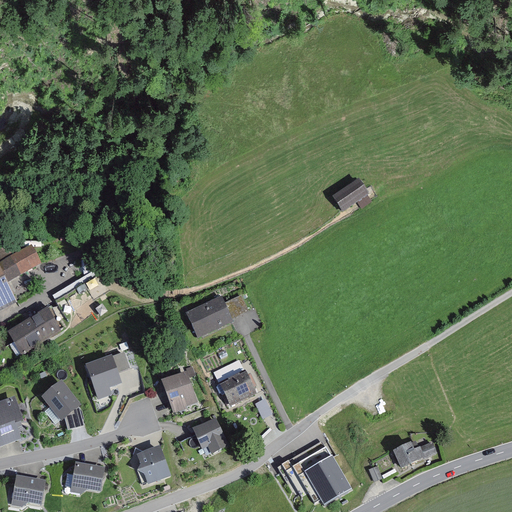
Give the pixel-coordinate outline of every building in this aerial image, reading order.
[(367,182),(341,198),(349,211),(375,196),(367,182)] [(32,250),(0,267),(0,271),(7,285),(42,267),(32,250)] [(0,271),(0,313),(17,304),(7,285),(0,271)] [(101,271),(56,298),(67,316),(112,290),(101,271)] [(242,297),(226,305),(233,320),(249,312),(242,297)] [(222,299),(186,316),(198,340),(234,323),(233,320),(226,305),(222,299)] [(53,309),(11,334),(24,356),(66,332),(53,309)] [(111,356),(84,366),(98,404),(115,398),(113,391),(124,387),(120,375),(131,371),(125,354),(113,359),(111,356)] [(245,373),(239,361),(214,374),(220,386),(245,373)] [(188,373),(160,383),(173,417),(187,411),(186,409),(199,404),(188,373)] [(257,396),(247,375),(220,386),(230,409),(257,396)] [(62,383),(43,399),(63,423),(65,422),(80,410),(83,408),(62,383)] [(15,400),(0,405),(0,448),(22,441),(17,427),(24,424),(15,400)] [(273,417),(266,401),(256,406),(263,421),(273,417)] [(80,410),(65,422),(68,432),(84,427),(80,410)] [(216,422),(193,432),(195,437),(200,447),(203,452),(209,449),(212,457),(229,449),(216,422)] [(200,447),(195,437),(181,443),(186,453),(200,447)] [(355,490),(323,441),(281,468),(302,500),(308,496),(315,506),(320,502),(325,510),(355,490)] [(415,445),(393,455),(401,474),(438,456),(433,446),(419,453),(415,445)] [(146,454),(137,457),(141,468),(138,475),(145,478),(149,488),(173,480),(161,448),(146,454)] [(146,454),(136,449),(130,464),(141,468),(137,457),(146,454)] [(106,471),(76,465),(71,494),(82,495),(88,492),(102,494),(106,471)] [(378,469),(370,472),(375,484),(383,481),(378,469)] [(46,484),(17,479),(13,507),(23,509),(29,505),(43,508),(46,484)]
